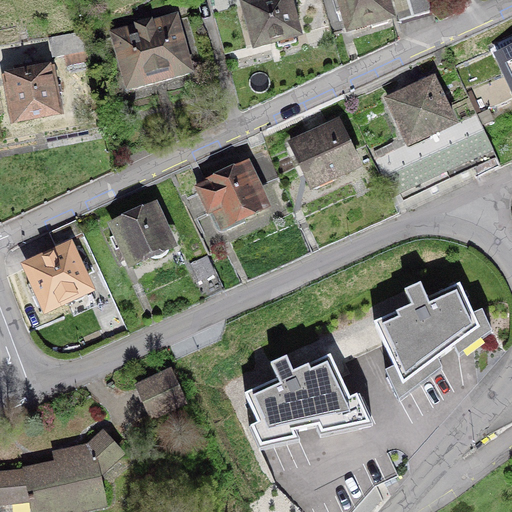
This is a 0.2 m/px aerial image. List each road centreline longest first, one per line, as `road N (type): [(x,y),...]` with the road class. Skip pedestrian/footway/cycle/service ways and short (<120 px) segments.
road 1 (residential): [(0,239),(511,4)]
road 2 (residential): [(472,201),(36,391)]
road 3 (residential): [(393,511),(511,377)]
